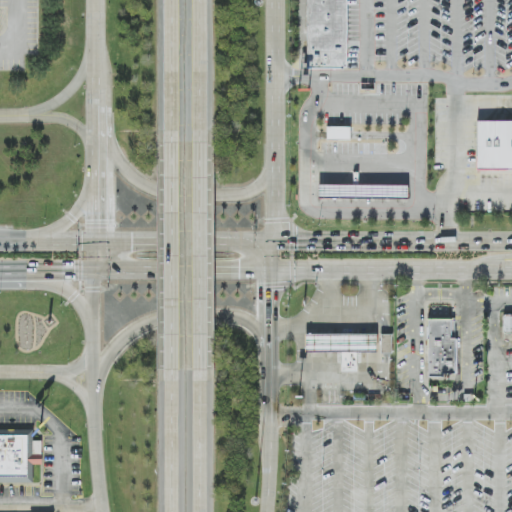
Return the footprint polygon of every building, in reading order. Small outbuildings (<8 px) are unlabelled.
[(307,0),(308,69),(348,69),(347,0),(307,0)] [(511,120),(477,121),(476,169),(511,169),(511,120)] [(328,121),(328,141),(358,144),(357,121),(328,121)] [(320,184),(318,197),(404,197),(406,183),(320,184)] [(511,333),(511,314),(503,314),(503,333),(511,333)] [(428,319),(428,378),(444,378),(444,374),(455,374),(455,319),(428,319)] [(305,352),(341,352),(341,371),(357,371),(357,352),(376,352),(376,333),(305,333),(305,352)] [(392,333),(380,333),(380,352),(392,352),(392,333)] [(0,483),(32,483),(32,464),(42,464),(42,440),(33,440),(32,428),(0,428),(0,483)]
